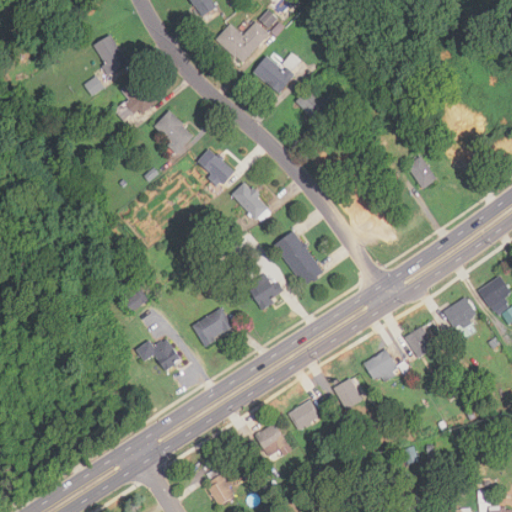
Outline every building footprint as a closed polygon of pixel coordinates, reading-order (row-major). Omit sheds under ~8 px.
[(190,0),(201,16),(216,7),(212,0),(190,0)] [(276,31),(280,24),(275,21),(279,16),(268,9),(260,21),(276,31)] [(269,32),(256,21),(244,35),(231,23),(216,39),(242,63),(269,32)] [(92,46),(111,73),(128,62),(109,35),(92,46)] [(269,54),(254,71),(278,93),(293,77),(269,54)] [(126,123),(157,99),(138,75),(121,89),(129,99),(115,109),(126,123)] [(105,87),(97,76),(85,84),(92,96),(105,87)] [(295,102),(319,124),(337,105),(325,94),(321,98),(310,87),(295,102)] [(194,137),(171,111),(154,125),(177,152),(194,137)] [(222,185),(234,172),(210,148),(197,161),(222,185)] [(437,179),(421,156),(407,166),(424,189),(437,179)] [(232,195),(257,219),(269,207),(244,182),(232,195)] [(324,272),(293,231),(275,245),(306,286),(324,272)] [(264,309),(282,295),(265,273),(247,287),(264,309)] [(511,293),(501,276),(480,289),(505,327),(511,322),(511,306),(510,307),(504,298),(511,293)] [(148,300),(141,290),(125,301),(132,311),(148,300)] [(454,330),(477,317),(467,297),(444,310),(454,330)] [(208,347),(233,326),(218,307),(193,328),(208,347)] [(405,337),(419,358),(436,347),(422,326),(405,337)] [(137,349),(145,362),(155,355),(166,371),(182,361),(167,338),(154,346),(150,340),(137,349)] [(364,363),(375,382),(398,369),(387,350),(364,363)] [(346,410),(362,401),(350,378),(333,387),(346,410)] [(289,414),(300,430),(320,416),(309,400),(289,414)] [(277,452),(281,457),(291,451),(275,423),(255,435),(269,458),(277,452)] [(235,496),(221,474),(206,484),(219,506),(235,496)]
